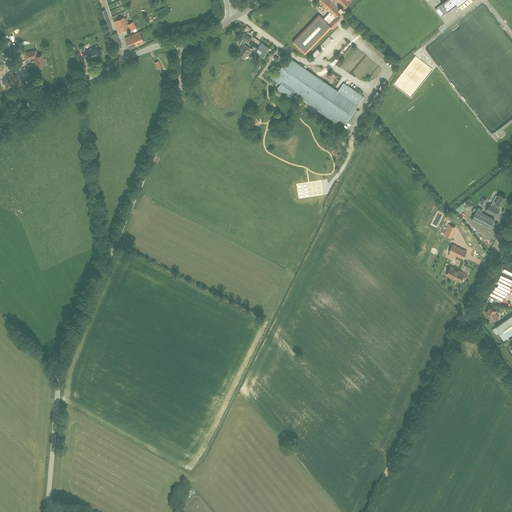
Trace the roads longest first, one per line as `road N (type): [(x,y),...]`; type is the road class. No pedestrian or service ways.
road 1 (unclassified): [(47,511),(60,374),(179,95),(177,43)]
road 2 (track): [(465,315),(367,511)]
road 3 (unclassified): [(511,378),(465,315),(511,217)]
road 4 (unclassified): [(0,124),(135,55)]
